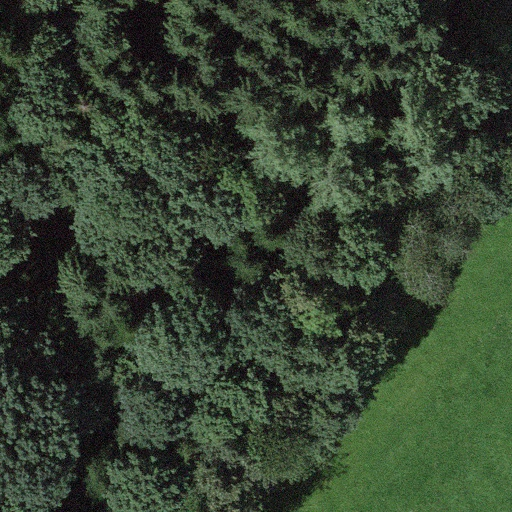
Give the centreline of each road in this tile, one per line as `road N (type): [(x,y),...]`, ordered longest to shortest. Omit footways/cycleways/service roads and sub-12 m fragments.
road 1 (track): [(25,219),(232,106),(387,64),(456,71),(511,96)]
road 2 (track): [(25,219),(48,142),(64,0)]
